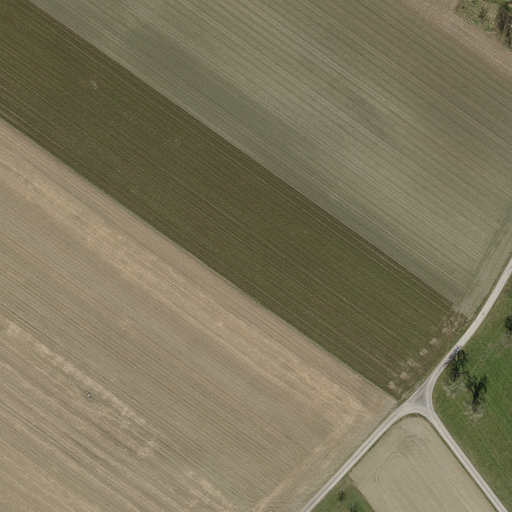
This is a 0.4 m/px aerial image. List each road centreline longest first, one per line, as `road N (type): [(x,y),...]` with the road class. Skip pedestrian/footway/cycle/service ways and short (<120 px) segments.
road 1 (track): [(511,266),(473,330),(410,402)]
road 2 (track): [(410,402),(304,511)]
road 3 (track): [(410,402),(428,412),(504,511)]
